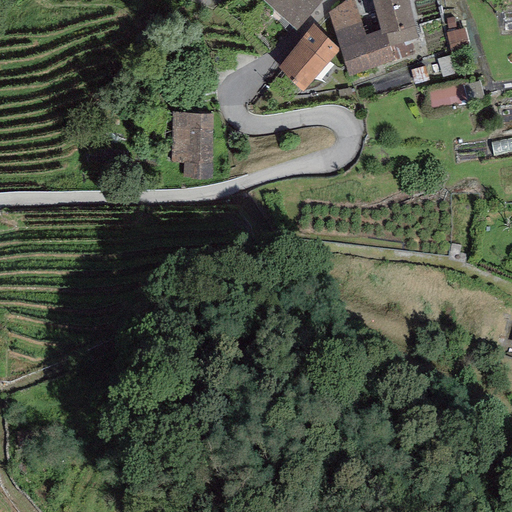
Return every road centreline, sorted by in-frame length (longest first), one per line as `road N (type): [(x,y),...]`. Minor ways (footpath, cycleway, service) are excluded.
road 1 (unclassified): [(0,202),(205,192),(340,152),(346,132),(330,116),(256,125),(235,113),(233,102),(241,81),(328,0)]
road 2 (track): [(262,242),(444,262),(511,288)]
